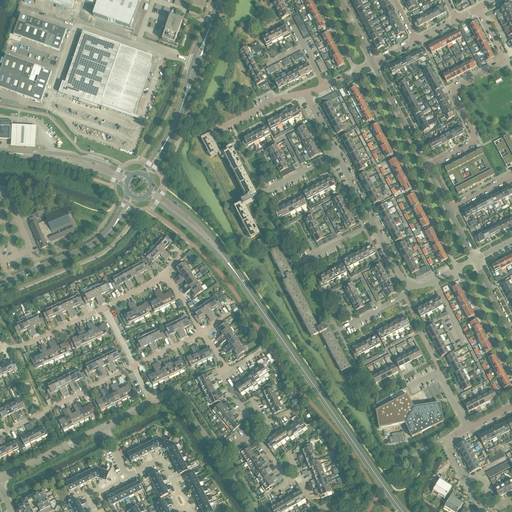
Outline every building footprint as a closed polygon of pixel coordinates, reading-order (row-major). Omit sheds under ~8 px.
[(47,0),(72,8),(74,2),(75,2),(75,0),(47,0)] [(140,0),(78,0),(97,6),(93,16),(131,29),(140,0)] [(276,9),(283,4),(281,0),(278,0),(273,3),(276,9)] [(311,0),(304,4),(305,4),(307,9),(314,5),(311,0)] [(361,1),(354,4),(357,10),(363,6),(362,3),(363,3),(363,2),(365,1),(364,0),(362,0),(361,1)] [(412,1),(406,4),(408,10),(409,10),(410,13),(417,9),(416,9),(419,8),(416,3),(418,1),(417,0),(414,0),(413,1),(412,1)] [(381,4),(376,6),(377,8),(379,7),(382,6),(383,9),(390,6),(387,1),(381,4)] [(437,9),(440,16),(446,13),(442,6),(440,2),(439,3),(439,6),(440,7),(437,9)] [(371,6),(371,5),(370,3),(367,4),(363,6),(357,10),(360,15),(366,12),(365,9),(371,6)] [(286,6),(285,7),(283,4),(276,9),(278,14),(288,9),(287,7),(286,6)] [(314,5),(307,9),(307,10),(310,14),(317,11),(314,6),(314,5)] [(434,10),(432,12),(435,18),(440,16),(437,9),(435,5),(433,6),(434,10)] [(497,17),(511,10),(509,5),(494,12),(495,13),(494,13),(495,16),(496,15),(497,17)] [(383,9),(380,11),(381,14),(385,12),(386,15),(393,11),(390,6),(383,9)] [(430,21),(426,14),(423,8),(420,9),(422,12),(424,16),(421,17),(424,24),(430,21)] [(281,20),(291,15),(288,9),(278,14),(281,20)] [(366,12),(360,15),(362,21),(369,17),(367,14),(371,12),(370,10),(366,12)] [(424,24),(421,17),(418,10),(413,13),(414,16),(416,15),(418,18),(415,20),(413,22),(416,28),(419,27),(424,24)] [(429,13),(426,14),(430,21),(435,18),(432,12),(431,10),(428,11),(429,13)] [(500,22),(511,15),(511,10),(497,17),(500,22)] [(310,14),(307,15),(310,21),(313,20),(319,16),(317,12),(317,11),(310,14)] [(386,15),(382,17),(383,19),(385,18),(387,17),(389,20),(396,17),(393,11),(386,15)] [(26,24),(29,17),(21,14),(19,21),(26,24)] [(369,17),(362,21),(365,26),(372,22),(370,20),(372,19),(371,18),(374,17),(373,15),(369,17)] [(502,27),(511,21),(511,15),(500,22),(502,27)] [(183,20),(177,18),(170,16),(164,33),(165,33),(164,37),(163,37),(163,38),(163,39),(163,40),(162,39),(162,40),(174,44),(183,20)] [(319,16),(313,20),(315,25),(322,21),(320,18),(319,16)] [(34,27),(36,20),(29,17),(26,24),(34,27)] [(384,22),(382,24),(383,25),(385,24),(386,25),(390,22),(392,25),(398,22),(396,17),(389,20),(384,22)] [(372,22),(365,26),(368,31),(374,28),(373,25),(379,22),(378,19),(372,22)] [(41,29),(44,22),(36,20),(34,27),(41,29)] [(21,38),(26,24),(19,21),(14,35),(21,38)] [(315,28),(316,27),(318,30),(317,31),(319,33),(324,30),(322,28),(325,27),(322,21),(315,25),(314,25),(314,26),(315,28)] [(505,32),(511,28),(511,21),(502,27),(505,32)] [(49,32),(51,25),(44,22),(41,29),(49,32)] [(390,26),(387,28),(388,30),(391,28),(393,28),(394,31),(401,27),(398,22),(392,25),(390,26)] [(475,22),(469,25),(472,31),(478,27),(475,22)] [(29,41),(34,27),(26,24),(21,38),(29,41)] [(56,35),(59,28),(51,25),(49,32),(56,35)] [(289,33),(289,34),(285,26),(279,29),(283,37),(284,39),(291,36),(289,33)] [(374,28),(368,31),(370,37),(377,33),(376,31),(380,29),(379,27),(378,26),(374,28)] [(36,43),(41,29),(34,27),(29,41),(36,43)] [(394,31),(387,34),(391,41),(395,39),(392,34),(395,33),(397,36),(399,35),(400,38),(405,35),(404,33),(401,27),(394,31)] [(478,27),(472,31),(474,36),(481,32),(478,27)] [(64,37),(66,31),(59,28),(56,35),(64,37)] [(44,46),(49,32),(41,29),(36,43),(44,46)] [(277,40),(283,37),(279,29),(273,32),(277,40)] [(380,38),(378,36),(383,34),(381,31),(377,33),(370,37),(373,42),(380,38)] [(456,40),(462,38),(458,31),(453,34),(456,40)] [(51,49),(54,42),(56,35),(49,32),(44,46),(51,49)] [(98,106),(120,45),(83,32),(65,83),(63,82),(59,93),(79,100),(78,102),(97,108),(97,106),(98,106)] [(272,43),(277,40),(273,32),(268,35),(272,43)] [(481,32),(474,36),(477,41),(483,37),(481,33),(481,32)] [(328,33),(319,37),(322,43),(324,42),(331,38),(328,33)] [(451,43),(456,40),(453,34),(448,36),(451,43)] [(62,44),(64,37),(56,35),(54,42),(62,44)] [(268,35),(262,38),(263,40),(266,46),(267,47),(273,44),(272,43),(268,35)] [(383,44),(381,41),(385,39),(386,41),(389,40),(386,35),(380,38),(373,42),(376,47),(377,49),(383,46),(382,44),(383,44)] [(446,46),(451,43),(448,36),(443,39),(446,46)] [(483,37),(477,41),(477,42),(479,46),(486,42),(484,38),(483,37)] [(327,48),(334,44),(331,38),(324,42),(327,48)] [(441,48),(446,46),(443,39),(438,41),(441,48)] [(436,51),(441,48),(438,41),(433,44),(436,51)] [(59,51),(62,44),(54,42),(51,49),(59,51)] [(486,42),(479,46),(480,47),(482,51),(489,47),(486,43),(486,42)] [(330,53),(337,50),(334,44),(327,48),(330,53)] [(431,53),(436,51),(433,44),(428,47),(431,53)] [(137,107),(154,57),(120,45),(98,106),(101,107),(102,105),(134,116),(138,108),(137,107)] [(482,51),(480,52),(480,53),(481,54),(483,53),(485,56),(491,52),(489,49),(489,47),(482,51)] [(242,57),(250,53),(247,48),(239,52),(242,57)] [(415,54),(419,60),(424,57),(427,56),(424,49),(415,54)] [(492,58),(494,57),(491,52),(485,56),(483,57),(486,64),(493,61),(492,58)] [(245,63),(253,59),(250,53),(242,57),(245,63)] [(333,64),(342,59),(339,54),(332,57),(334,61),(332,62),(333,64)] [(413,63),(414,63),(419,60),(415,54),(410,56),(413,63)] [(8,74),(13,58),(6,56),(1,71),(8,74)] [(416,67),(414,63),(413,63),(410,56),(405,59),(408,66),(411,64),(413,68),(414,68),(415,71),(417,70),(416,67)] [(15,76),(20,61),(13,58),(8,74),(15,76)] [(248,69),(256,64),(253,59),(245,63),(248,69)] [(344,65),(342,59),(333,64),(335,66),(336,65),(338,68),(337,68),(339,71),(345,68),(344,65)] [(405,59),(399,62),(403,69),(406,67),(407,69),(408,70),(410,69),(408,66),(405,59)] [(471,69),(477,66),(473,60),(468,62),(471,69)] [(22,79),(28,63),(20,61),(15,76),(22,79)] [(405,73),(403,69),(399,62),(394,65),(397,71),(398,71),(401,70),(401,71),(402,71),(403,74),(405,73)] [(466,72),(471,69),(468,62),(463,65),(466,72)] [(29,81),(35,66),(28,63),(22,79),(29,81)] [(251,74),(259,70),(256,64),(248,69),(251,74)] [(308,64),(302,67),(306,74),(312,72),(308,64)] [(400,76),(398,71),(397,71),(394,65),(389,68),(392,74),(396,72),(396,74),(398,77),(400,76)] [(461,74),(466,72),(463,65),(458,67),(461,74)] [(36,84),(39,76),(42,68),(35,66),(29,81),(36,84)] [(301,77),(306,74),(302,67),(297,70),(301,77)] [(456,77),(461,74),(458,67),(453,70),(456,77)] [(49,80),(52,72),(42,68),(39,76),(49,80)] [(420,73),(419,74),(420,76),(424,74),(426,77),(433,74),(430,68),(425,71),(424,69),(419,71),(420,73)] [(254,80),(262,76),(259,70),(251,74),(254,80)] [(295,80),(301,77),(297,70),(291,73),(295,80)] [(451,79),(456,77),(453,70),(448,73),(451,79)] [(282,77),(280,78),(284,86),(290,83),(286,75),(285,76),(284,73),(281,75),(282,77)] [(290,83),(295,80),(291,73),(286,75),(290,83)] [(448,73),(443,75),(446,82),(451,79),(448,73)] [(10,92),(15,76),(8,74),(3,89),(10,92)] [(425,77),(421,79),(422,81),(424,80),(426,83),(428,82),(429,82),(435,79),(433,74),(426,77),(425,77)] [(17,94),(22,79),(15,76),(10,92),(17,94)] [(46,87),(49,80),(39,76),(36,84),(46,87)] [(266,80),(264,81),(262,76),(254,80),(257,85),(259,84),(261,87),(268,84),(266,80)] [(280,78),(274,81),(278,89),(284,86),(280,78)] [(24,97),(29,81),(22,79),(17,94),(24,97)] [(408,86),(406,83),(410,81),(409,79),(405,81),(398,84),(401,90),(408,86)] [(426,83),(424,84),(425,86),(427,85),(429,89),(431,88),(432,88),(438,84),(435,79),(429,82),(428,82),(426,83)] [(31,99),(34,91),(36,84),(29,81),(24,97),(31,99)] [(44,95),(46,87),(36,84),(34,91),(44,95)] [(411,92),(411,91),(409,89),(413,87),(412,84),(408,86),(401,90),(404,95),(411,92)] [(429,89),(427,90),(428,92),(431,91),(432,94),(434,93),(441,90),(438,84),(432,88),(431,88),(429,89)] [(352,96),(359,93),(356,87),(349,91),(352,96)] [(411,92),(404,95),(407,101),(413,97),(411,92),(412,92),(413,93),(415,91),(415,89),(411,91),(411,92)] [(432,94),(430,95),(431,98),(435,95),(437,98),(437,99),(444,95),(441,90),(434,93),(432,94)] [(41,103),(44,95),(34,91),(31,99),(41,103)] [(355,101),(362,98),(359,93),(352,96),(355,101)] [(416,102),(415,99),(419,97),(417,95),(413,97),(407,101),(410,106),(416,102)] [(437,98),(432,100),(434,103),(438,100),(440,103),(440,104),(447,101),(444,95),(437,99),(437,98)] [(358,107),(364,103),(362,98),(355,101),(358,107)] [(416,102),(410,106),(412,111),(419,108),(417,104),(421,102),(420,100),(416,102)] [(435,106),(434,106),(435,108),(436,108),(437,108),(441,106),(442,109),(443,109),(450,106),(447,101),(440,104),(440,103),(435,106)] [(325,112),(332,108),(329,102),(327,104),(324,105),(322,106),(325,112)] [(358,107),(355,108),(358,113),(360,112),(367,108),(364,103),(358,107)] [(442,109),(438,111),(439,113),(444,111),(445,114),(446,115),(452,111),(450,106),(443,109),(442,109)] [(298,107),(296,108),(295,107),(289,110),(294,118),(302,114),(298,107)] [(328,117),(335,113),(332,108),(325,112),(328,117)] [(363,117),(370,114),(367,108),(360,112),(363,117)] [(422,113),(419,108),(412,111),(415,117),(422,113)] [(425,118),(423,115),(431,111),(430,108),(422,113),(415,117),(418,122),(425,118)] [(288,121),(294,118),(289,110),(284,113),(288,121)] [(445,114),(441,116),(442,119),(447,116),(448,120),(455,116),(452,111),(446,115),(445,114)] [(282,124),(288,121),(284,113),(278,116),(282,124)] [(331,123),(338,119),(335,113),(328,117),(331,123)] [(366,123),(373,119),(370,114),(363,117),(366,123)] [(277,127),(282,124),(278,116),(272,119),(277,127)] [(428,124),(427,123),(426,121),(429,118),(428,116),(425,118),(418,122),(421,127),(428,124)] [(271,130),(277,127),(272,119),(267,122),(271,130)] [(334,128),(341,125),(338,119),(331,123),(334,128)] [(430,129),(429,126),(437,122),(435,119),(427,123),(428,124),(421,127),(424,133),(430,129)] [(12,124),(12,121),(0,120),(0,138),(10,139),(10,127),(12,127),(12,124)] [(11,146),(35,147),(37,126),(12,124),(12,127),(10,127),(10,139),(11,140),(11,146)] [(373,133),(380,129),(377,124),(370,127),(373,133)] [(454,128),(455,130),(458,137),(464,134),(462,130),(464,129),(461,124),(454,128)] [(337,134),(344,130),(341,125),(334,128),(337,134)] [(299,136),(308,132),(305,126),(296,131),(299,136)] [(453,131),(450,133),(453,139),(458,137),(455,130),(454,128),(453,126),(451,127),(453,131)] [(264,138),(270,135),(266,127),(260,130),(264,138)] [(447,134),(444,135),(448,142),(453,139),(450,133),(447,128),(445,130),(447,134)] [(376,138),(383,134),(380,129),(373,133),(376,138)] [(259,141),(264,138),(260,130),(255,132),(259,141)] [(444,135),(442,131),(440,132),(442,137),(439,138),(443,145),(448,142),(444,135)] [(253,144),(259,141),(255,132),(249,135),(253,144)] [(302,142),(310,138),(308,132),(299,136),(302,142)] [(434,141),(432,138),(430,133),(427,134),(429,138),(431,142),(428,144),(430,147),(428,148),(430,150),(431,149),(432,150),(437,148),(434,141)] [(231,147),(220,153),(218,150),(215,143),(211,136),(210,134),(201,138),(211,158),(218,154),(220,157),(224,154),(247,199),(241,202),(242,203),(234,207),(251,239),(260,234),(258,230),(255,225),(252,219),(249,213),(246,208),(245,205),(252,202),(254,200),(254,199),(253,198),(257,196),(255,191),(251,184),(248,179),(245,173),(241,165),(237,157),(234,151),(232,148),(231,147)] [(344,143),(351,140),(348,134),(341,138),(344,143)] [(378,143),(385,139),(383,134),(376,138),(378,143)] [(443,145),(439,138),(437,134),(434,135),(435,137),(432,138),(434,141),(437,148),(443,145)] [(245,141),(242,143),(245,149),(248,148),(247,147),(253,144),(249,135),(243,138),(245,141)] [(502,143),(496,146),(497,149),(511,142),(508,135),(500,139),(502,143)] [(305,148),(313,143),(310,138),(302,142),(305,148)] [(381,148),(388,144),(385,139),(378,143),(381,148)] [(347,149),(354,145),(351,140),(344,143),(347,149)] [(511,142),(497,149),(499,153),(505,149),(507,152),(511,149),(511,142)] [(308,153),(316,149),(313,143),(305,148),(303,149),(305,151),(306,151),(307,153),(308,153)] [(384,153),(390,149),(388,144),(381,148),(384,153)] [(270,155),(279,151),(276,145),(268,150),(270,155)] [(350,155),(357,151),(354,145),(347,149),(350,155)] [(307,153),(306,154),(307,157),(309,160),(311,159),(319,155),(316,149),(308,153),(307,153)] [(386,158),(393,154),(390,149),(384,153),(386,158)] [(508,156),(502,159),(504,162),(511,157),(511,149),(507,152),(508,156)] [(481,150),(474,153),(478,162),(482,160),(484,164),(488,162),(481,150)] [(283,153),(280,155),(279,151),(270,155),(273,161),(282,157),(284,156),(283,153)] [(352,160),(359,156),(357,151),(350,155),(352,160)] [(474,153),(466,157),(473,170),(476,168),(474,164),(478,162),(474,153)] [(355,166),(362,162),(359,156),(352,160),(355,166)] [(285,162),(282,157),(273,161),(276,167),(285,162)] [(466,157),(459,161),(464,169),(467,167),(470,172),(473,170),(466,157)] [(395,159),(389,162),(390,165),(391,167),(398,164),(395,159)] [(459,161),(452,165),(459,177),(462,176),(460,171),(464,169),(459,161)] [(288,168),(287,168),(285,162),(276,167),(279,172),(282,171),(285,169),(288,168)] [(358,171),(365,168),(362,162),(355,166),(358,171)] [(487,169),(483,171),(487,179),(494,175),(488,162),(484,164),(487,169)] [(394,172),(401,169),(398,164),(391,167),(394,172)] [(452,165),(445,169),(449,177),(453,175),(455,179),(459,177),(452,165)] [(476,168),(473,170),(480,183),(487,179),(483,171),(479,173),(476,168)] [(396,177),(403,174),(401,169),(394,172),(396,177)] [(472,176),(468,178),(473,186),(480,183),(473,170),(470,172),(472,176)] [(361,182),(369,178),(366,172),(358,176),(361,182)] [(399,182),(406,179),(403,174),(396,177),(399,182)] [(462,176),(459,177),(465,190),(473,186),(468,178),(464,180),(462,176)] [(325,180),(330,188),(335,185),(331,177),(325,180)] [(458,184),(454,186),(458,194),(465,190),(459,177),(455,179),(458,184)] [(364,187),(372,183),(369,178),(361,182),(364,187)] [(402,187),(409,184),(406,179),(399,182),(402,187)] [(327,190),(330,188),(325,180),(319,183),(324,191),(325,193),(328,192),(327,190)] [(318,194),(324,191),(319,183),(314,186),(318,194)] [(367,193),(375,189),(372,183),(364,187),(367,193)] [(409,184),(402,187),(405,193),(411,189),(409,184)] [(315,196),(318,194),(314,186),(308,189),(313,197),(314,199),(316,198),(315,196)] [(307,200),(313,197),(308,189),(303,192),(307,200)] [(370,198),(377,195),(375,189),(367,193),(370,198)] [(506,189),(501,192),(504,198),(507,197),(510,201),(511,200),(510,196),(509,196),(506,189)] [(501,192),(495,195),(499,201),(502,200),(505,206),(508,205),(504,198),(501,192)] [(410,203),(417,199),(414,194),(407,197),(410,203)] [(373,204),(380,200),(377,195),(370,198),(373,204)] [(501,206),(499,201),(495,195),(490,197),(494,206),(495,206),(497,204),(499,207),(501,206)] [(301,207),(306,204),(302,196),(296,199),(301,207)] [(336,207),(344,202),(341,196),(333,201),(333,202),(332,202),(333,204),(334,204),(336,207)] [(496,208),(495,206),(494,206),(490,197),(485,200),(488,207),(491,205),(494,210),(496,208)] [(295,210),(301,207),(296,199),(291,202),(295,210)] [(412,208),(419,204),(417,199),(410,203),(412,208)] [(491,211),(488,207),(485,200),(479,203),(483,210),(486,208),(488,212),(491,211)] [(289,213),(295,210),(291,202),(285,205),(289,213)] [(339,212),(347,208),(344,202),(336,207),(339,212)] [(485,214),(483,210),(479,203),(474,206),(478,213),(478,212),(481,211),(482,212),(483,215),(485,214)] [(380,214),(388,210),(385,204),(377,208),(380,214)] [(415,212),(422,209),(419,204),(412,208),(415,212)] [(284,216),(289,213),(285,205),(280,208),(284,216)] [(480,217),(478,212),(478,213),(474,206),(469,209),(472,215),(475,214),(478,218),(480,217)] [(72,227),(75,226),(67,207),(45,216),(47,220),(44,221),(43,220),(40,218),(42,211),(35,208),(32,215),(35,217),(34,218),(33,217),(29,219),(31,224),(30,225),(41,250),(48,246),(47,244),(51,242),(75,232),(72,227)] [(278,219),(284,216),(280,208),(274,211),(278,219)] [(341,218),(350,213),(347,208),(339,212),(341,218)] [(418,218),(424,214),(422,209),(415,212),(418,218)] [(470,217),(472,221),(469,223),(471,227),(477,224),(472,215),(469,209),(463,211),(463,212),(462,213),(464,217),(466,216),(467,218),(470,217)] [(383,219),(390,215),(388,210),(380,214),(383,219)] [(344,223),(353,219),(350,213),(341,218),(344,223)] [(420,223),(427,219),(424,214),(418,218),(420,223)] [(307,225),(315,221),(312,215),(304,220),(307,225)] [(386,225),(393,221),(390,215),(383,219),(386,225)] [(508,220),(509,220),(506,215),(505,216),(506,221),(503,222),(506,229),(511,226),(508,220)] [(506,229),(503,222),(501,218),(499,219),(501,224),(498,225),(501,232),(506,229)] [(347,229),(356,225),(353,219),(344,223),(347,229)] [(423,228),(430,224),(427,219),(420,223),(423,228)] [(498,225),(495,219),(492,221),(495,227),(492,228),(496,234),(501,232),(498,225)] [(310,231),(318,226),(315,221),(307,225),(310,231)] [(389,230),(396,227),(393,221),(386,225),(389,230)] [(492,228),(490,224),(487,225),(490,229),(487,231),(491,237),(496,234),(492,228)] [(313,237),(321,232),(318,226),(310,231),(313,237)] [(491,237),(487,231),(485,226),(482,228),(484,232),(482,234),(485,240),(491,237)] [(392,236),(399,232),(396,227),(389,230),(392,236)] [(428,237),(435,234),(432,229),(425,232),(428,237)] [(480,243),(485,240),(482,234),(480,229),(477,231),(479,235),(476,236),(478,239),(476,241),(478,242),(479,242),(480,243)] [(316,242),(318,241),(321,239),(323,238),(324,238),(321,232),(313,237),(316,242)] [(395,242),(402,238),(399,232),(392,236),(395,242)] [(430,242),(437,239),(435,234),(428,237),(430,242)] [(162,237),(158,242),(166,249),(168,247),(169,248),(173,243),(167,238),(165,235),(163,238),(162,237)] [(262,238),(257,241),(262,250),(267,247),(262,238)] [(433,247),(440,244),(437,239),(430,242),(433,247)] [(164,250),(166,249),(158,242),(155,246),(168,258),(170,256),(164,250)] [(400,251),(407,248),(404,242),(397,246),(400,251)] [(436,252),(442,249),(440,244),(433,247),(436,252)] [(369,256),(375,253),(371,245),(365,248),(369,256)] [(166,261),(168,258),(155,246),(151,250),(158,257),(160,255),(166,261)] [(297,287),(294,282),(293,281),(291,277),(290,275),(293,274),(290,270),(288,264),(285,260),(283,254),(279,247),(270,251),(285,281),(283,282),(311,337),(319,333),(320,334),(321,333),(341,372),(350,367),(347,361),(344,356),(342,351),(339,346),(336,340),(333,335),(330,329),(329,327),(326,328),(324,325),(318,328),(317,327),(314,320),(310,314),(307,307),(304,301),(300,294),(297,287)] [(364,259),(369,256),(365,248),(359,251),(364,259)] [(403,257),(410,253),(407,248),(400,251),(403,257)] [(438,257),(445,254),(442,249),(436,252),(438,257)] [(146,253),(144,255),(145,257),(148,259),(153,265),(158,260),(156,259),(158,257),(151,250),(147,254),(146,253)] [(358,262),(364,259),(359,251),(354,254),(358,262)] [(406,263),(413,259),(410,253),(403,257),(406,263)] [(353,265),(358,262),(354,254),(348,257),(353,265)] [(441,263),(448,259),(445,254),(438,257),(441,263)] [(349,267),(353,265),(348,257),(342,260),(347,268),(348,271),(351,269),(349,267)] [(505,268),(510,265),(507,258),(501,261),(505,268)] [(151,270),(147,263),(145,259),(142,261),(138,264),(143,273),(145,272),(146,273),(151,270)] [(409,268),(416,264),(413,259),(406,263),(409,268)] [(185,262),(181,264),(180,262),(173,267),(177,272),(178,271),(179,273),(188,267),(185,262)] [(490,267),(489,268),(490,269),(493,274),(495,272),(495,273),(498,271),(499,273),(500,277),(503,275),(501,270),(500,270),(497,263),(492,266),(490,267)] [(140,274),(143,273),(138,264),(133,267),(139,279),(142,277),(140,274)] [(343,274),(346,273),(342,264),(336,267),(340,276),(341,276),(342,277),(344,276),(343,274)] [(375,274),(384,270),(381,264),(372,268),(373,269),(372,270),(373,272),(374,272),(375,274)] [(415,272),(417,271),(419,270),(416,264),(409,268),(412,274),(415,272)] [(136,281),(139,279),(133,267),(128,269),(133,278),(135,277),(136,281)] [(180,280),(191,272),(188,267),(179,273),(181,275),(178,277),(180,280)] [(338,277),(340,276),(336,267),(331,270),(335,279),(336,280),(339,279),(338,277)] [(130,280),(133,278),(128,269),(123,272),(129,284),(132,283),(130,280)] [(332,280),(335,279),(331,270),(325,273),(329,282),(330,282),(331,283),(333,282),(332,280)] [(378,280),(387,276),(384,270),(375,274),(376,275),(374,275),(376,278),(377,277),(378,280)] [(127,286),(129,284),(123,272),(118,275),(123,284),(125,283),(127,286)] [(186,282),(194,277),(191,272),(180,280),(181,282),(184,280),(186,282)] [(326,283),(329,282),(325,273),(319,276),(320,279),(317,280),(321,288),(327,285),(326,283)] [(120,285),(123,284),(118,275),(112,278),(112,277),(110,277),(109,277),(115,290),(121,287),(120,285)] [(381,286),(390,281),(387,276),(378,280),(379,280),(377,281),(378,284),(380,283),(381,286)] [(186,289),(198,281),(200,280),(199,279),(197,280),(194,277),(186,282),(187,284),(184,286),(186,289)] [(113,292),(109,284),(106,278),(103,280),(104,282),(100,285),(104,294),(106,293),(107,294),(113,292)] [(192,292),(201,286),(198,281),(186,289),(188,292),(191,290),(192,292)] [(384,291),(392,287),(390,281),(381,286),(380,287),(382,289),(383,288),(384,291)] [(511,284),(510,285),(508,282),(503,285),(503,286),(502,286),(502,287),(503,289),(504,289),(505,290),(511,286),(511,284)] [(352,284),(344,288),(347,294),(356,289),(353,284),(352,284)] [(102,295),(104,294),(100,285),(94,287),(100,300),(103,298),(102,295)] [(455,294),(462,290),(459,285),(452,288),(455,294)] [(194,298),(204,291),(201,286),(192,292),(194,294),(192,295),(194,298)] [(97,301),(100,300),(94,287),(89,289),(94,299),(96,298),(97,301)] [(385,298),(395,293),(392,287),(384,291),(382,292),(383,295),(384,295),(385,298)] [(356,289),(347,294),(350,299),(358,295),(361,294),(358,288),(356,290),(356,289)] [(91,300),(94,299),(89,289),(84,292),(86,295),(83,297),(86,304),(92,301),(91,300)] [(160,289),(157,290),(165,307),(170,304),(165,295),(163,296),(160,289)] [(157,290),(154,292),(157,299),(155,300),(160,309),(165,307),(157,290)] [(457,299),(464,295),(462,290),(455,294),(457,299)] [(168,294),(165,295),(170,304),(175,302),(174,300),(170,291),(167,292),(168,294)] [(72,298),(71,298),(75,308),(76,307),(78,307),(78,308),(84,306),(81,298),(79,294),(76,295),(76,296),(72,298)] [(358,295),(350,299),(353,305),(361,301),(358,295)] [(460,304),(467,300),(464,295),(457,299),(460,304)] [(222,306),(218,300),(219,299),(216,296),(215,296),(212,298),(208,301),(214,310),(216,308),(217,309),(222,306)] [(433,300),(437,308),(443,305),(439,297),(433,300)] [(71,298),(66,301),(72,313),(75,312),(73,309),(75,308),(71,298)] [(152,300),(146,302),(150,310),(152,308),(154,312),(160,309),(155,300),(153,301),(152,300)] [(434,310),(437,308),(433,300),(427,303),(432,311),(433,313),(435,312),(434,310)] [(462,309),(469,305),(467,300),(460,304),(462,309)] [(66,301),(61,303),(65,312),(67,311),(69,315),(72,313),(66,301)] [(212,311),(214,310),(208,301),(203,304),(211,316),(214,314),(212,311)] [(356,311),(359,309),(362,308),(364,306),(361,301),(353,305),(356,311)] [(134,302),(131,303),(139,320),(144,317),(139,308),(137,309),(134,302)] [(142,307),(139,308),(144,317),(149,314),(147,311),(150,310),(146,302),(141,305),(142,307)] [(61,303),(56,305),(61,318),(64,317),(63,313),(65,312),(61,303)] [(131,303),(128,305),(131,312),(129,313),(133,322),(139,320),(131,303)] [(426,314),(432,311),(427,303),(422,306),(426,314)] [(208,318),(211,316),(203,304),(199,308),(205,316),(206,315),(208,318)] [(52,307),(50,308),(54,317),(56,316),(57,316),(58,319),(61,318),(56,305),(52,307)] [(465,314),(472,310),(469,305),(462,309),(465,314)] [(422,306),(416,309),(422,319),(424,318),(423,316),(426,314),(422,306)] [(52,318),(54,317),(50,308),(45,310),(45,309),(42,310),(47,322),(53,319),(52,318)] [(196,314),(193,316),(196,320),(197,322),(200,320),(200,321),(203,319),(202,318),(204,316),(199,308),(194,311),(196,314)] [(468,319),(475,315),(472,310),(465,314),(468,319)] [(126,313),(120,315),(124,322),(123,323),(125,326),(128,325),(133,322),(129,313),(127,314),(126,313)] [(32,317),(36,326),(38,325),(39,327),(45,324),(41,317),(39,318),(37,314),(32,317)] [(181,319),(185,328),(188,327),(188,328),(194,326),(190,318),(188,320),(186,316),(186,317),(181,319)] [(399,319),(403,328),(409,325),(405,316),(399,319)] [(32,332),(27,319),(25,317),(20,319),(21,321),(26,331),(28,330),(29,333),(32,332)] [(34,327),(36,326),(32,317),(27,319),(32,332),(35,331),(34,327)] [(181,319),(176,322),(182,334),(185,333),(183,329),(185,328),(181,319)] [(398,330),(403,328),(399,319),(393,322),(398,330)] [(473,329),(480,325),(477,320),(470,323),(473,329)] [(23,332),(26,331),(21,321),(13,325),(18,336),(24,333),(23,332)] [(98,328),(96,329),(93,322),(90,323),(97,339),(102,337),(98,328)] [(176,322),(170,324),(175,333),(177,332),(179,335),(182,334),(176,322)] [(227,322),(223,325),(222,322),(215,327),(219,332),(220,331),(222,333),(230,327),(227,322)] [(395,332),(398,330),(393,322),(388,325),(392,334),(392,333),(393,335),(396,334),(395,332)] [(92,341),(97,339),(90,323),(87,324),(90,331),(88,332),(92,341)] [(106,331),(109,330),(106,323),(100,325),(100,327),(98,328),(102,337),(108,334),(106,331)] [(167,330),(164,332),(168,339),(173,336),(173,334),(175,333),(170,324),(165,327),(167,330)] [(429,334),(437,330),(434,324),(426,328),(429,334)] [(389,335),(392,334),(388,325),(382,328),(386,336),(387,336),(388,338),(390,337),(389,335)] [(475,334),(482,330),(480,325),(473,329),(475,334)] [(88,332),(85,333),(82,326),(79,327),(87,344),(92,341),(88,332)] [(82,346),(87,344),(79,327),(76,329),(80,336),(77,337),(82,346)] [(218,342),(233,332),(230,327),(222,333),(223,335),(217,340),(218,342)] [(383,338),(386,336),(382,328),(377,331),(381,339),(382,341),(384,340),(383,338)] [(158,329),(152,332),(157,341),(159,340),(160,341),(166,338),(162,331),(159,333),(158,329)] [(432,340),(440,336),(437,330),(429,334),(432,340)] [(478,338),(485,335),(482,330),(475,334),(478,338)] [(152,332),(147,335),(153,347),(156,345),(155,342),(157,341),(152,332)] [(228,343),(236,337),(233,332),(218,342),(220,345),(227,341),(228,343)] [(147,335),(142,337),(147,346),(149,345),(150,348),(153,347),(147,335)] [(481,344),(487,340),(485,335),(478,338),(481,344)] [(374,347),(380,344),(376,336),(370,338),(374,347)] [(435,345),(443,341),(440,336),(432,340),(435,345)] [(77,337),(75,338),(74,337),(69,339),(72,346),(74,345),(76,349),(82,346),(77,337)] [(139,343),(136,344),(139,351),(140,351),(145,349),(144,347),(147,346),(142,337),(137,340),(139,343)] [(225,352),(240,341),(236,337),(228,343),(229,344),(223,349),(225,352)] [(369,350),(374,347),(370,338),(365,341),(369,350)] [(64,355),(60,346),(58,347),(54,340),(52,341),(59,357),(64,355)] [(481,344),(478,345),(480,350),(483,349),(490,345),(487,340),(481,344)] [(54,360),(59,357),(52,341),(49,342),(52,350),(50,350),(54,360)] [(73,353),(71,348),(67,341),(62,343),(62,345),(60,346),(64,355),(69,353),(70,354),(73,353)] [(234,352),(243,346),(240,341),(225,352),(227,354),(233,350),(234,352)] [(363,353),(369,350),(365,341),(359,344),(363,353)] [(438,351),(446,347),(443,341),(435,345),(438,351)] [(54,360),(50,350),(47,352),(44,344),(41,346),(49,362),(54,360)] [(358,356),(363,353),(359,344),(353,347),(355,350),(352,352),(356,359),(359,357),(358,356)] [(196,345),(194,346),(202,362),(207,360),(202,350),(200,351),(196,345)] [(486,354),(493,350),(490,345),(483,349),(486,354)] [(44,364),(49,362),(41,346),(38,347),(41,354),(39,355),(44,364)] [(194,346),(191,347),(194,354),(192,356),(196,365),(202,362),(194,346)] [(204,349),(202,350),(207,360),(212,357),(213,359),(216,365),(219,363),(218,362),(216,357),(213,352),(212,352),(210,353),(207,346),(204,348),(204,349)] [(243,353),(246,351),(243,346),(234,352),(236,354),(235,355),(238,360),(245,356),(243,353)] [(446,347),(438,351),(441,356),(449,353),(451,351),(448,346),(446,348),(446,347)] [(415,358),(421,355),(418,348),(412,351),(415,358)] [(120,352),(118,353),(116,350),(112,352),(111,352),(115,361),(117,360),(118,362),(124,359),(120,352)] [(410,361),(415,358),(412,351),(406,354),(410,361)] [(113,362),(115,361),(111,352),(112,352),(106,355),(112,367),(115,366),(113,362)] [(449,362),(456,358),(453,352),(446,356),(449,362)] [(404,364),(410,361),(406,354),(401,357),(404,364)] [(44,364),(39,355),(37,356),(36,355),(30,357),(35,368),(36,368),(37,368),(38,368),(38,367),(44,364)] [(109,369),(112,367),(106,355),(100,357),(105,366),(107,365),(109,369)] [(189,355),(183,358),(187,365),(189,364),(191,367),(196,365),(192,356),(190,357),(189,355)] [(491,364),(498,360),(495,355),(488,358),(491,364)] [(103,367),(105,366),(100,357),(95,360),(102,372),(104,371),(103,367)] [(168,357),(166,359),(173,375),(179,372),(174,363),(172,364),(168,357)] [(399,367),(404,364),(401,357),(395,360),(399,367)] [(176,362),(174,363),(179,372),(183,370),(184,371),(187,370),(185,365),(181,358),(176,361),(176,362)] [(452,367),(459,364),(456,358),(449,362),(452,367)] [(166,359),(163,360),(166,367),(164,368),(168,377),(173,375),(166,359)] [(269,369),(266,365),(262,359),(257,362),(260,367),(258,368),(264,376),(268,373),(266,371),(269,369)] [(9,362),(4,365),(8,373),(13,370),(14,371),(17,370),(12,360),(9,361),(9,362)] [(98,374),(102,372),(95,360),(90,362),(95,371),(97,370),(98,374)] [(494,369),(500,365),(498,360),(491,364),(494,369)] [(92,373),(95,371),(90,362),(85,365),(87,368),(84,370),(88,377),(93,374),(92,373)] [(158,362),(155,364),(163,380),(168,377),(164,368),(162,369),(158,362)] [(155,364),(152,365),(156,372),(153,373),(158,383),(163,380),(155,364)] [(455,373),(462,369),(459,364),(452,367),(455,373)] [(264,376),(258,368),(256,369),(253,365),(251,366),(261,380),(265,378),(264,376)] [(392,375),(398,372),(394,365),(389,368),(392,375)] [(496,374),(503,370),(500,365),(494,369),(496,374)] [(257,383),(261,380),(251,366),(249,368),(252,372),(250,373),(251,375),(257,383)] [(387,378),(392,375),(389,368),(383,371),(387,378)] [(83,371),(80,373),(78,369),(73,372),(78,381),(80,380),(81,381),(86,379),(83,371)] [(458,379),(465,375),(462,369),(455,373),(458,379)] [(499,379),(506,375),(503,370),(496,374),(499,379)] [(381,380),(387,378),(383,371),(377,374),(381,380)] [(76,382),(78,381),(73,372),(68,374),(74,387),(77,385),(76,382)] [(246,372),(244,373),(253,386),(254,388),(258,385),(257,383),(251,375),(249,376),(246,372)] [(145,377),(144,378),(146,383),(148,383),(151,382),(153,385),(158,383),(153,373),(151,374),(151,373),(145,376),(145,377)] [(249,389),(253,386),(244,373),(242,375),(245,379),(243,381),(249,389)] [(71,388),(74,387),(68,374),(63,377),(68,386),(70,385),(71,388)] [(200,383),(214,377),(213,374),(208,377),(207,375),(198,379),(200,383)] [(375,384),(381,380),(377,374),(372,377),(375,384)] [(461,384),(468,380),(465,375),(458,379),(461,384)] [(501,384),(508,380),(506,375),(499,379),(501,384)] [(63,377),(58,379),(64,392),(67,391),(65,387),(68,386),(63,377)] [(210,381),(215,379),(214,377),(200,383),(202,388),(211,383),(210,381)] [(249,389),(243,381),(241,382),(238,377),(236,379),(245,392),(249,389)] [(58,379),(53,382),(58,391),(59,390),(61,393),(64,392),(58,379)] [(241,394),(245,392),(236,379),(234,380),(237,385),(235,386),(238,390),(235,392),(240,399),(243,397),(241,394)] [(464,390),(471,386),(468,380),(461,384),(464,390)] [(504,389),(511,385),(508,380),(501,384),(504,389)] [(55,392),(58,391),(53,382),(48,384),(49,388),(47,389),(50,396),(56,394),(55,392)] [(122,389),(120,390),(116,383),(114,385),(122,401),(127,398),(122,389)] [(204,392),(218,385),(217,383),(212,385),(211,383),(202,388),(204,392)] [(117,403),(122,401),(114,385),(111,386),(114,393),(112,394),(117,403)] [(133,391),(130,385),(127,386),(127,385),(124,386),(124,388),(122,389),(127,398),(132,396),(130,392),(133,391)] [(214,390),(219,388),(218,385),(204,392),(206,397),(215,392),(214,390)] [(275,393),(273,388),(274,388),(273,385),(270,387),(271,389),(259,395),(260,397),(265,395),(266,397),(275,393)] [(112,394),(110,395),(106,388),(104,389),(112,406),(117,403),(112,394)] [(106,408),(112,406),(104,389),(101,391),(104,398),(102,399),(106,408)] [(392,399),(406,392),(404,389),(390,396),(392,399)] [(491,400),(496,397),(493,390),(487,393),(491,400)] [(209,401),(222,394),(221,392),(216,394),(215,392),(206,397),(209,401)] [(263,404),(277,397),(275,393),(266,397),(267,399),(262,401),(263,404)] [(485,403),(491,400),(487,393),(481,396),(485,403)] [(219,399),(223,396),(222,394),(209,401),(211,405),(213,404),(220,401),(219,399)] [(413,406),(407,395),(406,396),(405,395),(392,402),(376,411),(377,415),(376,415),(378,421),(379,429),(402,425),(405,424),(406,426),(412,436),(411,437),(412,438),(433,427),(443,422),(443,420),(441,411),(440,404),(419,407),(418,407),(414,408),(413,406)] [(480,406),(485,403),(481,396),(476,399),(480,406)] [(16,402),(19,410),(25,407),(25,408),(28,406),(23,397),(21,398),(21,399),(16,402)] [(270,406),(279,401),(277,397),(263,404),(264,406),(269,404),(270,406)] [(102,399),(99,400),(99,399),(93,401),(97,409),(99,407),(101,411),(106,408),(102,399)] [(474,409),(480,406),(476,399),(470,402),(474,409)] [(217,413),(228,403),(227,401),(223,405),(221,403),(220,401),(213,404),(216,407),(214,410),(217,413)] [(267,412),(281,406),(279,401),(270,406),(271,408),(266,410),(267,412)] [(17,411),(19,410),(16,402),(10,405),(18,420),(20,419),(17,411)] [(468,412),(474,409),(470,402),(464,405),(468,412)] [(85,408),(82,410),(79,403),(76,404),(84,420),(89,418),(85,408)] [(93,412),(95,410),(91,403),(86,406),(87,407),(85,408),(89,418),(94,415),(93,412)] [(226,409),(230,405),(228,403),(217,413),(215,415),(219,418),(228,411),(226,409)] [(79,423),(84,420),(76,404),(73,406),(76,413),(75,413),(79,423)] [(15,422),(18,420),(10,405),(5,407),(4,406),(4,407),(8,416),(11,414),(15,422)] [(284,405),(281,406),(267,412),(268,415),(273,412),(274,415),(286,409),(284,405)] [(3,418),(8,416),(4,407),(3,407),(4,408),(0,409),(0,420),(3,419),(3,418)] [(75,413),(72,415),(69,408),(66,409),(74,425),(79,423),(75,413)] [(69,428),(74,425),(66,409),(63,411),(66,418),(64,419),(69,428)] [(222,422),(223,421),(235,411),(233,409),(229,412),(228,411),(219,418),(222,422)] [(232,416),(237,413),(235,411),(223,421),(227,424),(234,418),(232,416)] [(230,428),(241,418),(240,416),(235,420),(234,418),(227,424),(230,428)] [(293,417),(302,430),(306,427),(300,419),(298,420),(295,416),(293,417)] [(298,433),(302,430),(293,417),(291,419),(294,423),(292,425),(298,433)] [(64,419),(62,420),(61,418),(55,421),(59,428),(62,427),(63,430),(69,428),(64,419)] [(239,424),(243,420),(241,418),(230,428),(233,432),(240,425),(239,424)] [(501,425),(505,433),(509,431),(505,422),(504,420),(502,421),(503,423),(501,425)] [(48,436),(51,435),(44,422),(41,423),(43,427),(38,430),(42,438),(47,435),(48,436)] [(298,433),(292,425),(291,426),(288,422),(285,423),(294,436),(298,433)] [(38,430),(35,431),(31,423),(29,425),(36,440),(42,438),(38,430)] [(290,439),(294,436),(285,423),(283,425),(286,429),(284,430),(289,437),(290,439)] [(505,433),(501,425),(498,426),(497,424),(495,425),(501,435),(505,433)] [(31,443),(36,440),(29,425),(26,426),(29,434),(27,435),(31,443)] [(284,430),(283,428),(281,430),(278,425),(276,427),(285,440),(289,437),(284,430)] [(496,438),(501,435),(495,425),(493,425),(495,428),(492,429),(496,438)] [(281,442),(285,440),(276,427),(274,429),(277,433),(275,434),(281,442)] [(496,438),(492,429),(489,431),(488,428),(486,429),(492,440),(496,438)] [(490,441),(492,440),(486,429),(485,430),(486,432),(483,434),(488,444),(491,443),(490,441)] [(281,442),(275,434),(273,435),(270,431),(268,433),(277,445),(281,442)] [(406,441),(404,432),(392,434),(392,437),(389,438),(391,444),(406,441)] [(273,448),(277,445),(268,433),(266,434),(269,438),(267,440),(265,442),(271,450),(274,449),(273,448)] [(488,444),(483,434),(480,435),(479,433),(477,434),(483,445),(485,443),(486,445),(488,444)] [(25,446),(31,443),(27,435),(21,438),(18,439),(23,449),(26,447),(25,446)] [(158,439),(157,439),(155,436),(152,438),(154,441),(151,442),(155,451),(156,451),(156,450),(159,448),(162,440),(158,439)] [(163,451),(168,437),(166,436),(165,441),(162,440),(159,448),(163,450),(163,451)] [(10,443),(7,445),(3,437),(0,439),(8,454),(14,451),(10,443)] [(169,442),(171,438),(168,437),(163,451),(164,451),(164,450),(169,452),(172,443),(169,442)] [(15,441),(10,443),(14,451),(19,449),(20,450),(22,454),(24,453),(22,449),(23,449),(18,439),(15,441)] [(151,442),(148,444),(146,439),(144,441),(150,454),(151,454),(150,453),(155,451),(151,442)] [(150,454),(144,441),(142,442),(144,446),(142,447),(146,455),(149,453),(150,454)] [(468,444),(467,445),(465,442),(455,447),(456,449),(458,448),(459,451),(469,446),(468,444),(468,445),(468,444)] [(176,446),(175,445),(172,443),(169,452),(170,455),(169,456),(179,452),(177,449),(181,447),(179,444),(176,446)] [(142,447),(139,448),(137,444),(135,445),(141,458),(142,458),(141,457),(146,455),(142,447)] [(303,453),(299,455),(299,457),(314,451),(312,447),(313,447),(312,444),(304,447),(305,450),(303,450),(303,453)] [(141,458),(135,445),(133,446),(135,450),(132,451),(136,460),(140,458),(141,458)] [(244,457),(252,452),(251,450),(255,447),(254,445),(245,451),(243,449),(238,452),(240,455),(239,456),(241,460),(244,458),(244,457)] [(469,448),(470,447),(469,446),(459,451),(461,453),(458,454),(459,456),(470,451),(469,448)] [(132,451),(130,453),(128,449),(125,450),(131,462),(132,462),(132,463),(133,462),(132,462),(136,460),(132,451)] [(247,461),(259,453),(258,451),(253,454),(252,452),(244,457),(244,458),(247,461)] [(306,460),(315,456),(314,451),(299,457),(300,459),(305,458),(306,460)] [(473,453),(472,453),(470,451),(459,456),(460,458),(463,457),(464,459),(474,454),(473,453)] [(184,453),(180,455),(179,452),(169,456),(170,457),(171,456),(173,460),(172,461),(185,455),(184,453)] [(249,465),(258,460),(256,458),(261,455),(259,453),(247,461),(249,465)] [(473,457),(475,456),(474,454),(464,459),(466,462),(463,464),(464,465),(475,459),(473,457)] [(182,459),(187,457),(185,455),(172,461),(172,462),(173,461),(175,465),(184,461),(182,459)] [(303,466),(317,461),(315,456),(306,460),(307,462),(302,464),(303,466)] [(252,469),(265,461),(263,458),(260,460),(260,461),(259,462),(258,460),(249,465),(252,469)] [(478,462),(476,462),(475,459),(464,465),(465,467),(467,466),(469,468),(478,463),(478,462)] [(189,462),(185,464),(184,461),(175,465),(177,469),(176,470),(177,470),(190,464),(189,462)] [(255,474),(263,468),(262,466),(266,463),(265,461),(252,469),(255,474)] [(310,469),(311,468),(319,465),(317,461),(303,466),(304,469),(309,467),(310,469)] [(478,466),(479,465),(478,463),(469,468),(470,471),(468,472),(469,474),(480,469),(478,466)] [(187,468),(191,466),(190,464),(177,470),(177,471),(178,470),(180,475),(188,471),(187,468)] [(96,468),(95,469),(93,465),(90,467),(91,470),(89,472),(93,480),(93,481),(94,480),(94,479),(97,478),(100,469),(96,468)] [(308,474),(322,469),(321,465),(319,465),(311,468),(312,470),(307,472),(308,474)] [(101,480),(106,467),(104,466),(102,470),(100,469),(97,478),(101,479),(101,480)] [(107,472),(108,467),(106,467),(101,480),(102,481),(102,480),(107,481),(110,473),(107,472)] [(258,478),(270,469),(269,467),(264,470),(263,468),(255,474),(258,478)] [(89,472),(86,473),(84,469),(82,470),(88,483),(89,483),(88,482),(93,480),(89,472)] [(260,482),(269,476),(267,474),(272,471),(270,469),(258,478),(260,482)] [(315,477),(324,474),(322,469),(308,474),(309,477),(314,475),(315,477)] [(88,483),(82,470),(80,471),(82,475),(79,476),(83,485),(87,483),(88,483)] [(194,474),(199,472),(197,470),(185,476),(184,477),(185,477),(186,477),(188,481),(196,477),(194,474)] [(157,472),(158,471),(157,471),(145,477),(146,479),(150,477),(151,480),(159,476),(157,472)] [(79,476),(77,478),(75,473),(72,474),(79,487),(78,487),(79,488),(80,487),(79,487),(83,485),(79,476)] [(74,489),(78,487),(79,487),(72,474),(70,475),(73,480),(70,481),(74,489)] [(312,484),(326,478),(324,474),(315,477),(316,479),(311,481),(312,484)] [(263,486),(276,477),(274,475),(270,478),(269,476),(260,482),(263,486)] [(442,482),(445,478),(442,475),(438,480),(439,481),(432,492),(438,496),(445,484),(442,482)] [(165,476),(161,478),(159,476),(151,480),(154,484),(166,478),(165,476)] [(202,479),(201,477),(197,479),(196,477),(188,481),(190,485),(189,486),(202,479)] [(276,477),(263,486),(262,487),(266,493),(273,488),(271,486),(274,484),(273,482),(277,479),(276,477)] [(70,481),(67,482),(65,478),(63,479),(70,492),(70,491),(74,489),(70,481)] [(163,482),(167,480),(166,478),(154,484),(156,489),(164,485),(163,482)] [(318,486),(328,483),(326,478),(312,484),(313,486),(317,484),(318,486)] [(138,492),(140,492),(143,490),(139,482),(136,483),(134,479),(132,480),(138,492)] [(200,486),(199,484),(203,482),(202,479),(189,486),(190,486),(192,490),(200,486)] [(134,495),(138,492),(132,480),(130,481),(132,485),(130,486),(134,495)] [(451,488),(454,483),(451,481),(448,485),(445,484),(438,496),(444,499),(451,488)] [(315,493),(329,487),(328,483),(318,486),(319,488),(314,490),(315,493)] [(134,495),(130,486),(127,488),(125,484),(123,485),(129,497),(134,495)] [(508,496),(509,495),(504,484),(501,486),(500,484),(499,485),(504,495),(506,493),(508,496)] [(125,499),(129,497),(123,485),(121,486),(123,490),(121,491),(125,499)] [(169,485),(165,487),(164,485),(156,489),(158,493),(170,487),(169,485)] [(501,496),(504,495),(499,485),(497,486),(498,487),(495,489),(500,500),(502,499),(501,496)] [(193,495),(207,489),(206,487),(201,489),(200,486),(192,490),(194,494),(193,495)] [(301,502),(305,500),(298,486),(295,488),(298,492),(296,493),(301,502)] [(167,492),(171,489),(170,487),(158,493),(160,498),(169,494),(167,492)] [(332,495),(331,492),(329,487),(315,493),(316,495),(321,493),(322,495),(320,496),(322,499),(332,495)] [(125,499),(121,491),(118,492),(116,488),(114,489),(120,501),(125,499)] [(44,489),(33,495),(41,511),(38,511),(49,511),(54,510),(44,489)] [(115,504),(120,501),(114,489),(112,490),(114,494),(111,496),(115,504)] [(205,495),(204,493),(208,491),(207,489),(193,495),(194,496),(195,495),(197,499),(205,495)] [(296,493),(294,494),(291,490),(289,491),(297,504),(301,502),(296,493)] [(293,507),(297,504),(289,491),(287,492),(290,497),(288,498),(293,507)] [(454,498),(457,494),(453,491),(449,497),(450,497),(443,508),(449,511),(457,500),(454,498)] [(198,504),(211,498),(210,496),(206,498),(205,495),(197,499),(199,503),(198,504)] [(288,498),(286,499),(283,495),(281,496),(288,509),(293,507),(288,498)] [(33,511),(29,502),(33,500),(31,496),(20,501),(22,505),(17,507),(19,511),(33,511)] [(113,505),(115,504),(111,496),(108,497),(107,497),(113,510),(115,509),(113,505)] [(284,511),(288,509),(281,496),(278,497),(281,502),(279,503),(284,511)] [(462,504),(466,499),(462,497),(459,501),(457,500),(449,511),(456,511),(462,504)] [(208,502),(212,500),(211,498),(198,504),(198,505),(199,504),(201,508),(201,509),(209,505),(208,502)] [(83,500),(79,502),(78,499),(70,503),(72,508),(84,502),(83,500)] [(279,503),(277,504),(275,499),(272,501),(278,511),(283,511),(284,511),(279,503)] [(169,501),(165,503),(164,500),(156,504),(158,509),(170,503),(169,501)] [(81,506),(85,504),(84,502),(72,508),(74,511),(82,508),(81,506)] [(167,507),(171,505),(170,503),(158,509),(159,511),(164,511),(170,509),(169,509),(168,509),(167,507)]
